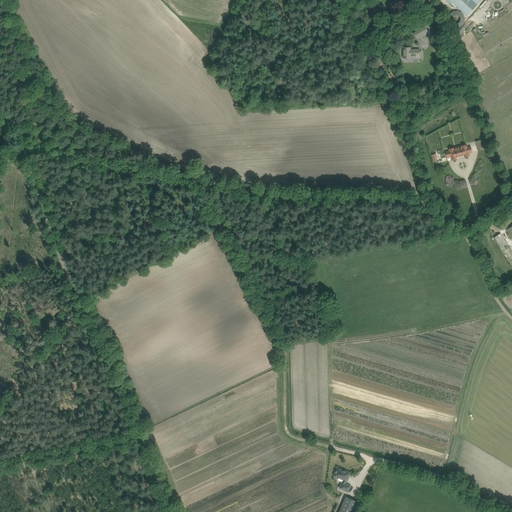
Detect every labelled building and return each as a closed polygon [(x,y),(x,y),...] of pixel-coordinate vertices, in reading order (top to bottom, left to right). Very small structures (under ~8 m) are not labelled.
[(446,0),(452,5),(453,3),(467,16),(480,0),(446,0)] [(417,39),(428,32),(424,25),(413,32),(417,39)] [(458,37),(466,29),(463,26),(455,34),(458,37)] [(422,51),(420,51),(420,50),(410,50),(410,48),(403,48),(403,58),(410,58),(410,56),(416,56),(416,58),(420,58),(420,55),(422,55),(422,51)] [(454,148),(449,149),(449,151),(446,152),(447,157),(451,156),(452,160),(457,159),(457,157),(464,155),(464,157),(469,156),(469,153),(472,152),(471,146),(467,147),(466,145),(461,146),(461,147),(459,148),(459,147),(454,148)] [(511,251),(501,233),(494,238),(511,266),(511,251)] [(334,475),(344,480),(342,482),(339,488),(348,492),(350,486),(345,484),(346,481),(347,482),(351,473),(346,471),(345,471),(343,470),(337,468),(336,471),(335,471),(333,474),(334,475)] [(346,496),(344,501),(339,511),(353,511),(358,501),(346,496)]
